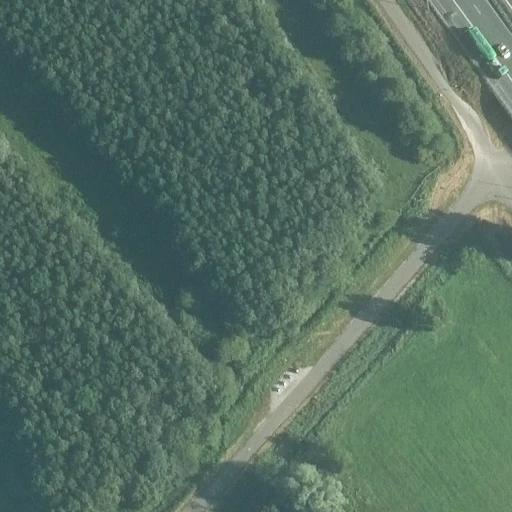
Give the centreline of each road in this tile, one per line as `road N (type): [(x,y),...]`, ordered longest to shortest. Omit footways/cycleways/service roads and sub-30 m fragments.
road 1 (unclassified): [(194,511),(492,173)]
road 2 (unclassified): [(492,173),(471,122),(383,0)]
